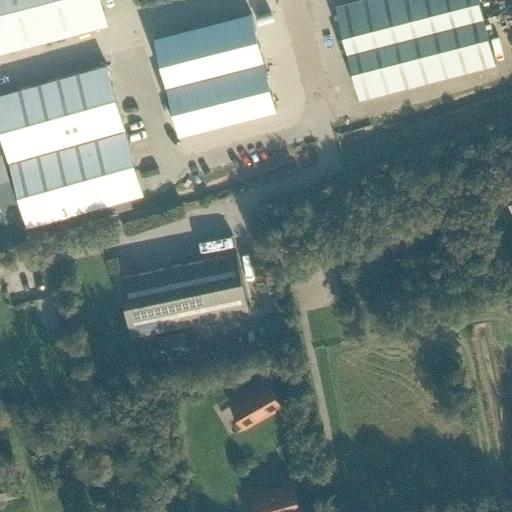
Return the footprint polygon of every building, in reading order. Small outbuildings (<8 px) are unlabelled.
[(0,0),(0,51),(14,48),(1,0),(0,0)] [(1,0),(14,48),(53,38),(43,0),(1,0)] [(100,0),(43,0),(53,38),(107,24),(100,0)] [(343,36),(347,51),(425,31),(416,0),(353,0),(335,5),(339,20),(341,20),(345,35),(343,36)] [(416,0),(425,31),(483,16),(478,0),(416,0)] [(251,13),(192,28),(205,76),(263,61),(251,13)] [(483,16),(425,31),(437,78),(495,63),(483,16)] [(192,28),(154,38),(166,86),(205,76),(192,28)] [(425,31),(347,51),(351,67),(353,66),(357,82),(355,82),(359,98),(437,78),(425,31)] [(263,61),(205,76),(217,125),(276,110),(263,61)] [(0,93),(0,130),(9,161),(124,129),(106,64),(0,93)] [(205,76),(166,86),(179,135),(217,125),(205,76)] [(124,129),(9,161),(27,225),(142,193),(124,129)] [(0,144),(0,244),(26,239),(9,176),(0,144)] [(445,216),(429,221),(433,235),(449,230),(445,216)] [(236,252),(118,277),(130,336),(249,311),(236,252)] [(264,319),(268,339),(285,336),(281,315),(264,319)] [(189,358),(184,331),(157,336),(163,363),(189,358)] [(297,373),(286,375),(288,383),(299,381),(297,373)] [(281,406),(268,384),(230,405),(243,427),(281,406)] [(318,480),(307,482),(309,490),(319,488),(318,480)] [(0,483),(0,500),(14,497),(11,482),(0,483)] [(292,486),(250,498),(254,511),(294,511),(299,511),(292,486)]
